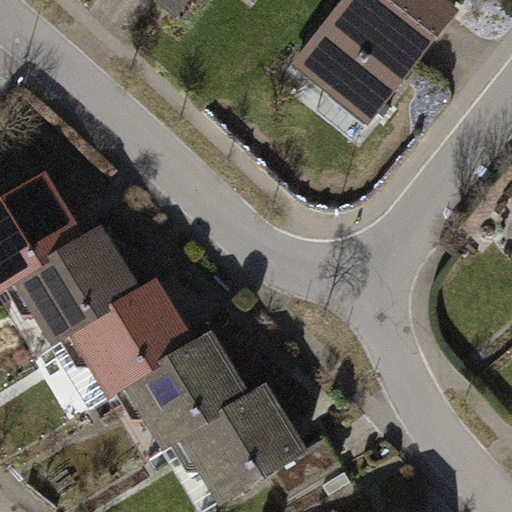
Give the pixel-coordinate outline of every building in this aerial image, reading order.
[(245,0),(223,0),(237,11),(245,0)] [(430,0),(337,0),(282,68),(354,127),(447,14),(430,0)] [(0,276),(60,242),(21,178),(0,190),(0,276)] [(48,337),(116,295),(77,232),(60,242),(0,276),(0,306),(27,350),(48,337)] [(102,391),(171,346),(131,285),(116,295),(48,337),(89,399),(102,391)] [(160,440),(226,398),(186,336),(171,346),(102,391),(141,452),(160,440)] [(282,450),(243,388),(226,398),(160,440),(200,502),(282,450)]
